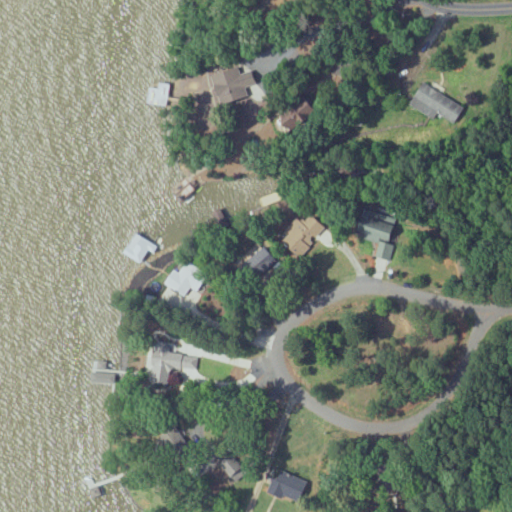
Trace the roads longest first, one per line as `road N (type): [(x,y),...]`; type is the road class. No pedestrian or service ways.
road 1 (residential): [(205,350),(266,367),(293,444),(253,472),(186,446),(151,409),(146,361),(205,350)]
road 2 (residential): [(511,308),(479,311),(375,287),(331,290),(287,324),(266,367)]
